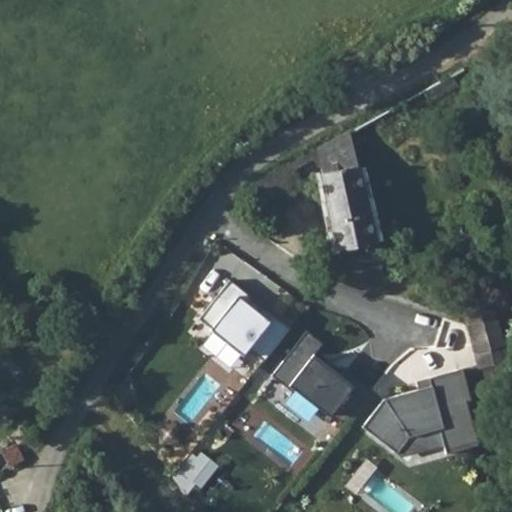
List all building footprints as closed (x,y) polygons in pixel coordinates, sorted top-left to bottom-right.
[(457,75),(425,93),(433,106),(465,88),(457,75)] [(349,131),(315,148),(338,263),(380,277),(349,131)] [(251,301),(228,282),(198,322),(210,332),(209,334),(241,359),(246,352),(262,364),(288,331),(260,308),(255,314),(246,307),(251,301)] [(491,320),(464,326),(471,355),(483,353),(499,350),(491,320)] [(322,346),(305,333),(269,379),(285,391),(288,388),(326,419),(337,406),(350,417),(370,391),(345,372),(338,381),(311,360),(322,346)] [(483,353),(471,355),(475,370),(487,368),(483,353)] [(462,369),(429,378),(431,386),(383,400),(362,428),(396,454),(409,438),(439,429),(445,454),(478,446),(466,402),(471,401),(462,369)] [(2,453),(9,469),(24,461),(16,446),(2,453)]
